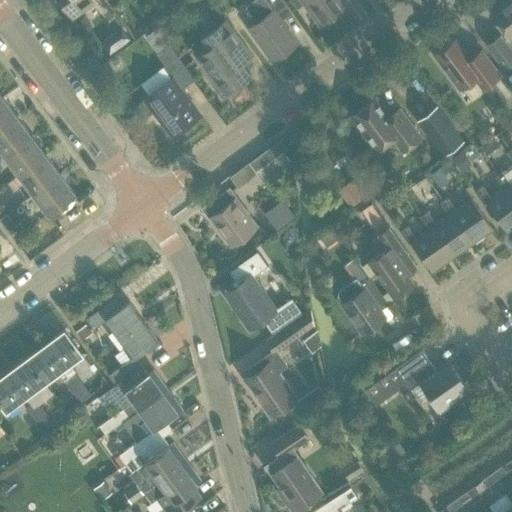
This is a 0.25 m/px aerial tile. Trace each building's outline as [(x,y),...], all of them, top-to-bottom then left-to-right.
[(91,0),(61,0),(74,18),(94,3),(91,0)] [(253,0),(246,6),(257,21),(248,27),(273,61),(298,42),(282,20),(293,12),(283,0),(253,0)] [(302,0),(321,26),(347,7),(341,0),(302,0)] [(511,61),(511,50),(511,49),(511,0),(507,0),(491,12),(509,37),(504,40),(500,35),(488,45),(504,67),(511,61)] [(247,50),(226,21),(200,39),(207,48),(197,56),(214,80),(212,82),(223,98),(252,77),(238,57),(247,50)] [(121,27),(102,42),(110,53),(129,38),(121,27)] [(474,76),(482,87),(500,74),(482,50),(471,58),(457,37),(434,54),(459,88),(474,76)] [(173,78),(145,98),(173,135),(201,115),(182,89),(195,79),(178,56),(164,66),(173,78)] [(0,99),(0,129),(19,116),(4,96),(0,99)] [(365,135),(374,148),(391,135),(402,150),(420,136),(399,108),(390,114),(377,97),(350,116),(365,135)] [(440,108),(419,123),(444,157),(465,143),(440,108)] [(19,116),(0,129),(0,147),(6,155),(33,135),(19,116)] [(47,154),(33,135),(6,155),(20,175),(47,154)] [(494,137),(483,146),(487,151),(498,143),(494,137)] [(290,162),(283,152),(287,149),(280,140),(231,177),(239,188),(258,174),(264,182),(290,162)] [(462,149),(451,156),(460,168),(471,161),(469,159),(462,149)] [(62,173),(47,154),(20,175),(34,194),(62,173)] [(450,158),(440,165),(444,172),(454,165),(450,158)] [(511,165),(503,172),(502,171),(495,176),(504,188),(507,185),(511,192),(511,165)] [(76,193),(62,173),(34,194),(49,213),(76,193)] [(354,183),(341,192),(351,205),(364,196),(354,183)] [(511,192),(507,185),(504,188),(491,197),(483,185),(475,190),(484,203),(486,202),(507,231),(511,227),(511,192)] [(218,210),(210,216),(231,243),(255,225),(229,190),(213,202),(218,210)] [(493,228),(472,198),(456,209),(447,196),(440,202),(448,214),(452,211),(473,241),(493,228)] [(372,203),(361,210),(375,229),(378,233),(388,226),(372,203)] [(287,207),(268,220),(277,231),(295,218),(287,207)] [(452,211),(448,214),(436,223),(427,211),(420,216),(428,228),(432,225),(453,255),(473,241),(452,211)] [(7,213),(0,217),(0,219),(10,233),(18,228),(7,213)] [(432,225),(428,228),(416,237),(407,225),(400,230),(409,243),(411,241),(432,270),(453,255),(432,225)] [(368,260),(362,264),(369,275),(376,271),(394,297),(414,283),(407,273),(416,266),(388,226),(378,233),(387,247),(368,260)] [(332,227),(319,236),(325,244),(338,235),(332,227)] [(239,292),(230,298),(250,327),(263,318),(273,332),(302,312),(292,297),(275,309),(252,276),(267,265),(257,251),(231,269),(239,280),(233,284),(239,292)] [(355,254),(345,262),(355,277),(359,282),(369,275),(362,264),(355,254)] [(381,309),(389,304),(369,275),(359,282),(355,277),(338,289),(337,295),(342,303),(362,332),(385,316),(381,309)] [(114,330),(109,334),(114,341),(143,320),(129,300),(121,306),(115,297),(87,318),(93,327),(105,318),(114,330)] [(314,323),(311,309),(267,340),(274,350),(277,348),(281,347),(314,323)] [(157,339),(143,320),(114,341),(120,349),(124,347),(131,357),(109,374),(115,383),(141,364),(135,356),(157,339)] [(85,322),(76,329),(81,336),(90,330),(85,322)] [(82,353),(64,329),(45,344),(63,367),(67,375),(68,376),(74,372),(75,371),(69,362),(82,353)] [(63,367),(45,344),(26,358),(44,382),(57,372),(62,379),(67,375),(63,367)] [(395,367),(365,388),(376,403),(399,387),(403,393),(410,388),(411,388),(419,382),(422,380),(430,392),(425,396),(437,412),(442,409),(469,389),(450,362),(437,371),(421,349),(395,367)] [(276,353),(273,355),(269,354),(250,367),(259,380),(251,386),(271,415),(296,397),(277,370),(285,364),(276,353)] [(26,358),(7,372),(25,396),(44,382),(26,358)] [(116,384),(99,396),(107,407),(118,399),(123,407),(99,424),(105,433),(130,415),(130,416),(135,413),(163,392),(157,384),(162,380),(154,369),(149,372),(148,373),(141,364),(115,383),(116,384)] [(0,402),(5,410),(25,396),(7,372),(0,376),(0,402)] [(74,372),(68,376),(67,375),(62,379),(71,390),(82,382),(74,372)] [(92,394),(82,382),(71,390),(80,402),(92,394)] [(154,428),(120,453),(126,462),(161,437),(172,429),(166,420),(177,411),(182,408),(173,396),(169,400),(163,392),(135,413),(141,421),(146,417),(154,428)] [(308,392),(298,400),(305,409),(315,402),(308,392)] [(45,410),(36,399),(25,407),(34,418),(45,410)] [(54,422),(50,417),(45,410),(34,418),(42,430),(54,422)] [(293,511),(321,491),(291,448),(308,437),(299,424),(271,443),(280,455),(274,459),(280,467),(271,473),(288,497),(285,499),(293,511)] [(161,437),(126,462),(133,471),(130,473),(137,483),(139,485),(144,493),(182,465),(176,457),(181,453),(173,441),(167,446),(161,437)] [(395,437),(385,444),(394,456),(404,449),(395,437)] [(188,474),(182,465),(144,493),(150,501),(156,497),(163,506),(154,511),(179,511),(201,496),(194,487),(202,481),(193,470),(188,474)] [(502,465),(491,472),(496,478),(506,471),(502,465)] [(491,472),(481,479),(486,486),(496,478),(491,472)] [(103,479),(93,487),(101,499),(112,491),(103,479)] [(466,490),(456,497),(461,504),(471,497),(466,490)] [(344,491),(311,511),(346,511),(347,511),(343,506),(351,501),(344,491)] [(456,497),(446,505),(451,511),(461,504),(456,497)] [(511,511),(511,503),(500,511),(511,511)]
